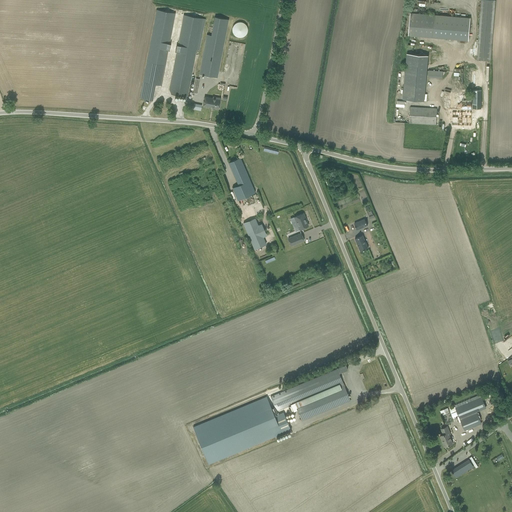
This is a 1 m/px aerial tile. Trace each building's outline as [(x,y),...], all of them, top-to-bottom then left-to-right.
[(495,0),(481,0),(477,59),(491,60),(495,0)] [(140,98),(152,100),(155,85),(161,86),(162,81),(175,13),(157,10),(141,93),(140,98)] [(470,18),(410,13),(408,35),(468,39),(470,18)] [(170,87),(169,91),(171,94),(174,95),(187,97),(188,92),(196,50),(202,18),(184,15),(178,45),(177,52),(171,83),(170,87)] [(239,37),(240,37),(241,37),(242,37),(243,37),(244,36),(245,36),(245,35),(246,35),(246,34),(247,33),(247,32),(247,31),(247,30),(247,28),(247,27),(246,26),(245,25),(245,24),(243,23),(242,22),(241,22),(240,22),(239,22),(238,22),(237,22),(237,23),(236,23),(235,24),(234,25),(233,25),(233,26),(233,27),(232,28),(232,30),(232,31),(232,32),(233,33),(233,34),(234,35),(235,36),(236,36),(236,37),(237,37),(238,37),(239,37)] [(207,35),(200,74),(217,78),(225,38),(227,28),(213,25),(211,35),(207,35)] [(240,66),(244,43),(229,41),(226,59),(231,60),(230,67),(225,66),(223,76),(232,77),(233,72),(225,71),(226,68),(231,69),(232,68),(236,69),(237,66),(240,66)] [(428,56),(407,54),(403,99),(424,101),(428,56)] [(450,95),(450,109),(471,109),(471,104),(472,96),(450,95)] [(203,106),(218,109),(220,100),(205,97),(203,106)] [(200,111),(202,105),(194,102),(192,108),(200,111)] [(409,123),(436,124),(437,109),(410,108),(409,123)] [(452,111),(452,124),(471,124),(471,111),(452,111)] [(232,188),(237,200),(255,193),(250,180),(240,158),(229,163),(238,185),(232,188)] [(303,213),(294,217),(299,229),(308,226),(306,221),(303,213)] [(266,245),(263,237),(262,234),(258,225),(255,218),(242,223),(254,250),(266,245)] [(354,223),(357,230),(367,225),(365,219),(354,223)] [(304,240),(301,233),(288,238),(291,246),(304,240)] [(355,238),(360,251),(368,248),(363,235),(355,238)] [(295,404),(302,420),(350,400),(339,373),(347,370),(345,364),(337,368),(337,369),(270,397),(274,406),(276,411),(295,404)] [(456,408),(464,430),(481,423),(475,409),(484,405),(480,394),(470,398),(471,402),(456,408)] [(266,396),(193,427),(208,464),(291,430),(283,411),(277,413),(276,411),(274,406),(271,407),(266,396)] [(449,412),(442,415),(445,424),(447,424),(451,422),(453,421),(449,412)] [(441,440),(444,447),(453,443),(449,435),(450,434),(447,426),(441,429),(443,434),(440,435),(442,440),(441,440)] [(469,459),(452,469),(457,477),(474,467),(469,459)]
